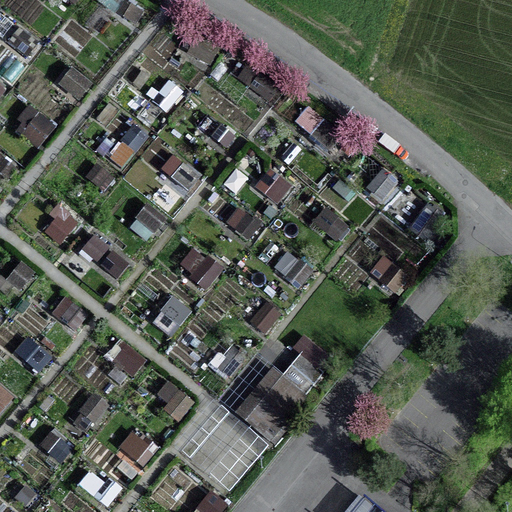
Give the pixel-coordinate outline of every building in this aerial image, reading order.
[(8,42),(28,58),(39,44),(19,28),(8,42)] [(189,51),(187,53),(211,66),(222,46),(193,30),(183,48),(189,51)] [(235,78),(270,103),(282,87),(247,62),(235,78)] [(80,101),(93,84),(72,68),(59,84),(80,101)] [(146,96),(167,113),(174,105),(176,108),(185,98),(182,95),(184,93),(171,82),(160,94),(152,88),(146,96)] [(38,150),(58,126),(51,120),(49,122),(29,106),(17,120),(21,123),(15,132),(38,150)] [(297,118),(307,126),(316,116),(306,108),(297,118)] [(324,121),(309,137),(327,155),(343,139),(324,121)] [(108,161),(122,172),(150,137),(135,124),(108,161)] [(210,137),(227,150),(237,137),(220,124),(210,137)] [(280,158),(289,166),(302,150),(293,142),(280,158)] [(161,170),(188,192),(202,175),(187,164),(186,166),(173,155),(161,170)] [(0,156),(0,182),(1,183),(13,167),(0,156)] [(115,179),(96,164),(85,177),(104,192),(115,179)] [(255,187),(278,206),(294,187),(271,168),(255,187)] [(367,189),(383,201),(398,182),(382,170),(367,189)] [(45,232),(62,245),(79,224),(70,216),(71,214),(58,204),(49,215),(54,220),(45,232)] [(135,219),(155,235),(167,220),(147,204),(135,219)] [(427,204),(408,230),(428,245),(447,219),(427,204)] [(238,206),(226,221),(248,240),(262,222),(254,216),(252,218),(238,206)] [(348,226),(326,208),(312,224),(335,243),(348,226)] [(190,279),(206,291),(224,268),(208,256),(205,259),(191,248),(179,265),(193,275),(190,279)] [(114,249),(100,267),(118,281),(132,262),(114,249)] [(301,290),(314,271),(288,252),(275,271),(301,290)] [(383,256),(370,273),(395,294),(409,277),(383,256)] [(36,273),(21,262),(7,281),(0,276),(0,290),(13,301),(36,273)] [(76,332),(89,316),(65,297),(52,313),(76,332)] [(171,339),(193,313),(172,297),(160,312),(161,313),(152,323),(171,339)] [(250,323),(265,335),(281,315),(278,313),(281,310),(271,302),(268,305),(266,303),(250,323)] [(15,352),(39,374),(53,358),(29,337),(15,352)] [(256,387),(235,413),(269,441),(334,361),(304,337),(295,348),(301,354),(282,377),(272,368),(256,387)] [(133,378),(146,361),(120,339),(106,356),(133,378)] [(162,411),(179,424),(195,404),(169,382),(158,396),(168,404),(162,411)] [(0,415),(14,398),(0,386),(0,415)] [(93,423),(96,425),(110,406),(93,393),(79,412),(81,414),(73,423),(85,432),(93,423)] [(39,445),(61,465),(77,447),(55,428),(39,445)] [(143,469),(160,449),(143,435),(140,438),(133,433),(119,449),(143,469)] [(26,486),(14,499),(25,508),(37,495),(26,486)] [(217,494),(209,505),(218,511),(223,511),(230,503),(217,494)] [(377,511),(359,497),(346,511),(377,511)]
